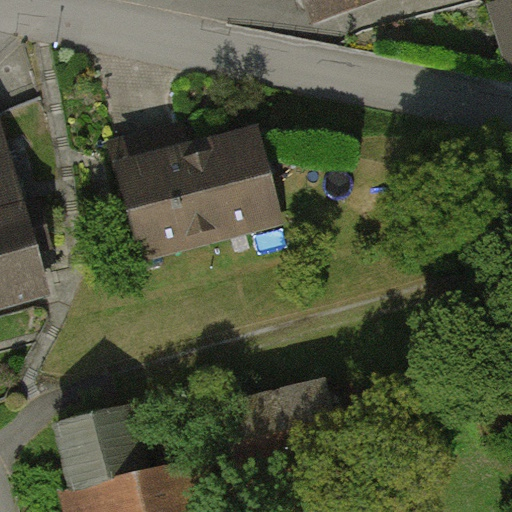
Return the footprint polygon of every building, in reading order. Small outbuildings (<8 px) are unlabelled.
[(304,0),(313,26),(389,0),(304,0)] [(511,0),(495,0),(490,1),(511,73),(511,0)] [(0,129),(0,321),(49,308),(32,248),(0,129)] [(112,165),(139,270),(281,233),(267,178),(254,129),(112,165)] [(320,388),(215,412),(226,458),(330,434),(320,388)] [(50,428),(66,511),(211,511),(201,465),(146,476),(133,411),(50,428)]
